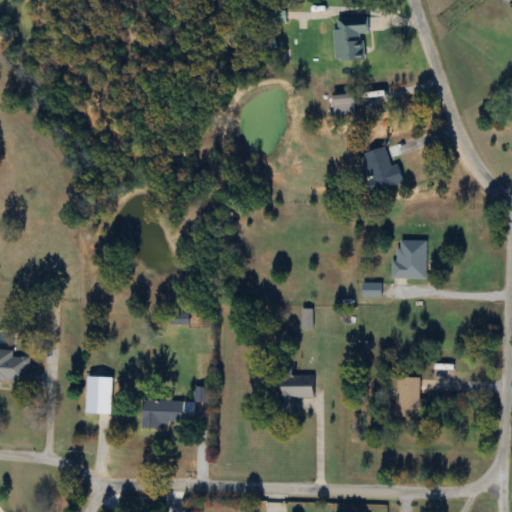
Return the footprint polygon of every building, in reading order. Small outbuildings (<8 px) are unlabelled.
[(335,61),(364,61),(363,35),(367,35),(367,17),(337,18),(337,29),(334,29),(335,61)] [(357,114),(351,91),(332,96),(337,119),(357,114)] [(398,165),(392,167),(386,147),(362,154),(372,192),(403,184),(398,165)] [(426,242),(398,242),(398,261),(392,261),(392,279),(426,279),(426,242)] [(363,299),(381,299),(381,284),(363,284),(363,299)] [(0,384),(27,385),(28,358),(13,358),(13,352),(0,351),(0,384)] [(313,377),(279,377),(279,411),(293,411),(293,398),(313,398),(313,377)] [(396,419),(420,419),(420,379),(396,379),(396,419)] [(142,427),(181,428),(182,402),(142,401),(142,427)]
